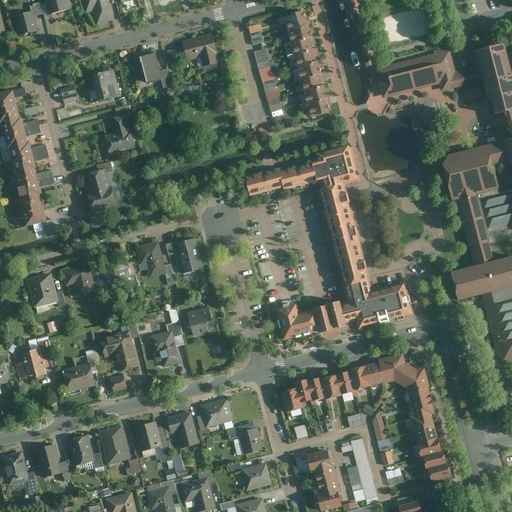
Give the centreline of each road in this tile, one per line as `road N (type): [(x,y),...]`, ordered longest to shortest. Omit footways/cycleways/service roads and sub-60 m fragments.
road 1 (residential): [(0,438),(261,371)]
road 2 (residential): [(0,270),(220,216)]
road 3 (residential): [(234,10),(38,62)]
road 4 (residential): [(458,345),(436,254),(407,261),(424,330)]
road 5 (residential): [(261,371),(424,330)]
road 6 (residential): [(220,216),(261,371)]
road 7 (residential): [(38,62),(72,217)]
road 8 (residential): [(261,371),(299,511)]
road 9 (residential): [(424,330),(439,342),(467,450)]
